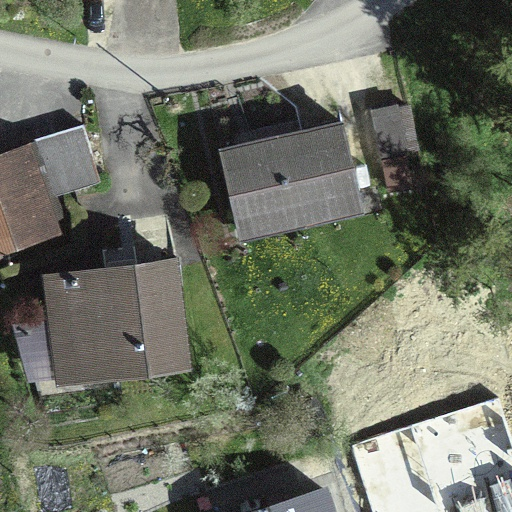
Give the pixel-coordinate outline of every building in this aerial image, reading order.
[(396,104),(370,110),(381,161),(407,156),(396,104)] [(341,122),(220,150),(237,224),(287,213),(289,225),(361,209),(341,122)] [(82,124),(34,139),(49,195),(98,181),(82,124)] [(23,151),(0,159),(0,245),(49,228),(23,151)] [(134,245),(102,249),(104,271),(45,278),(50,321),(67,319),(74,373),(116,367),(116,372),(150,368),(150,363),(184,359),(187,363),(175,262),(137,267),(134,245)] [(511,511),(511,456),(493,400),(352,446),(373,511),(511,511)] [(330,511),(323,489),(251,511),(330,511)]
